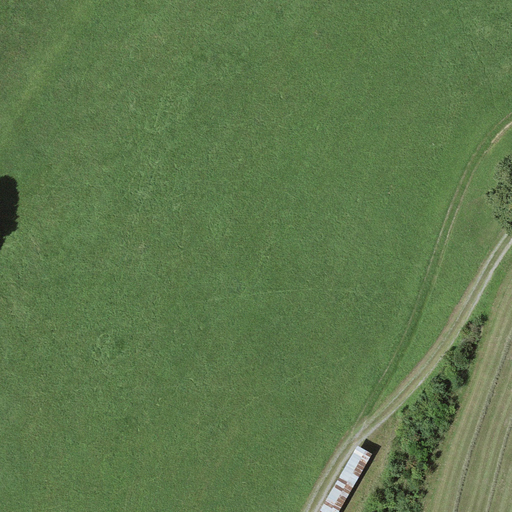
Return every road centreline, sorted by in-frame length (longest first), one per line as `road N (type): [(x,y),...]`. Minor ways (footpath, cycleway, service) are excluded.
road 1 (track): [(361,427),(405,340),(455,202),(489,138),(511,117)]
road 2 (track): [(361,427),(393,408),(446,351),(511,236)]
